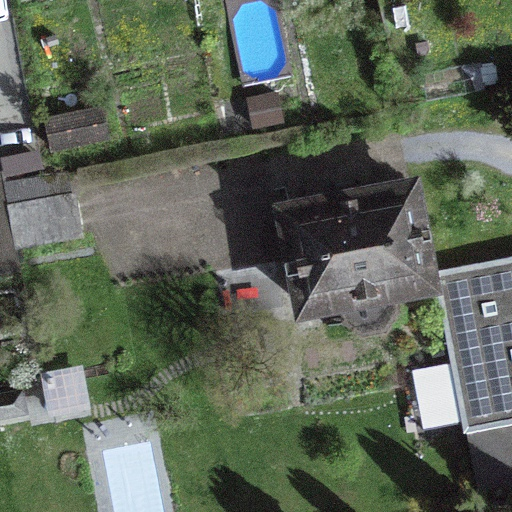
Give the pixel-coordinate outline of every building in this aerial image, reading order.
[(100,108),(46,119),(53,148),(107,137),(100,108)] [(6,182),(1,159),(0,159),(0,266),(18,263),(15,246),(4,182),(6,182)] [(15,246),(79,235),(68,171),(6,182),(4,182),(15,246)] [(393,290),(428,283),(410,188),(286,212),(304,307),(339,300),(343,321),(362,333),(384,329),(396,310),(396,309),(393,290)] [(393,290),(396,309),(439,301),(463,432),(511,422),(511,256),(433,272),(435,282),(428,283),(393,290)] [(46,377),(53,410),(84,404),(78,371),(46,377)] [(0,396),(0,416),(24,412),(20,393),(0,396)]
